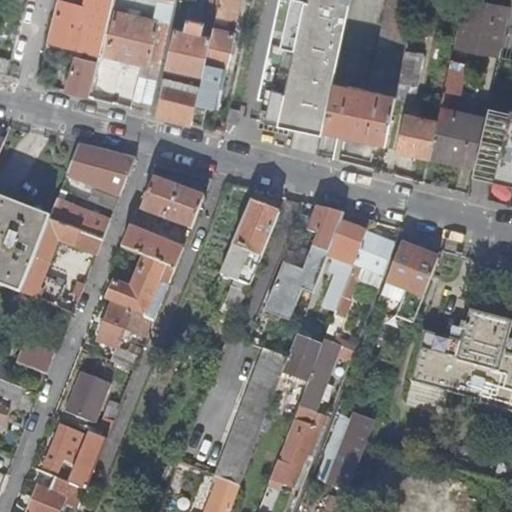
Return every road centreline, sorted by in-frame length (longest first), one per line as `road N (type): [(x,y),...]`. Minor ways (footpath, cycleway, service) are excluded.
road 1 (residential): [(156,140),(4,511)]
road 2 (residential): [(511,239),(156,140)]
road 3 (residential): [(156,140),(0,99)]
